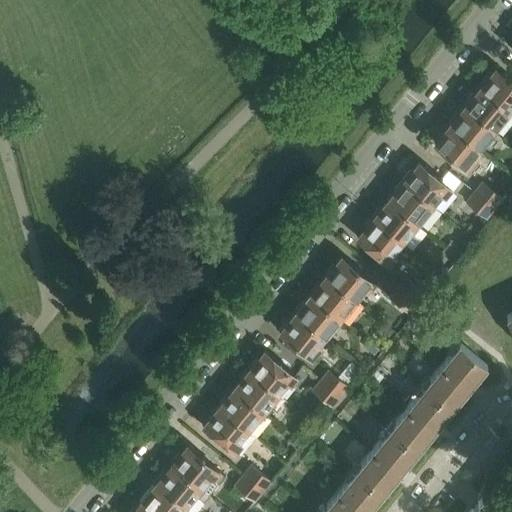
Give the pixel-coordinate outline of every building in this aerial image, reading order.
[(481,86),(480,87),(511,113),(511,111),(511,80),(506,76),(506,77),(496,68),(489,77),(487,75),(479,85),(481,86)] [(466,104),(465,106),(497,132),(496,131),(505,120),(506,120),(511,113),(480,87),(474,95),(472,93),(464,103),(466,104)] [(451,123),(482,149),(490,138),(491,139),(497,132),(465,106),(459,113),(457,112),(449,121),(451,123)] [(481,149),(482,149),(451,123),(444,132),(442,130),(434,140),(436,142),(435,143),(466,169),(482,150),(481,149)] [(409,171),(402,179),(435,205),(444,195),(445,196),(451,188),(441,180),(429,170),(429,171),(419,162),(412,170),(409,171)] [(395,192),(389,199),(421,225),(426,219),(425,218),(435,205),(402,179),(394,188),(395,192)] [(482,181),(475,190),(495,206),(502,197),(482,181)] [(495,206),(475,190),(467,200),(487,216),(495,206)] [(378,208),(371,216),(404,243),(413,232),(414,233),(421,225),(389,199),(382,208),(378,208)] [(395,255),(404,243),(371,216),(364,225),(364,229),(358,237),(368,245),(367,246),(379,255),(389,263),(396,255),(395,255)] [(451,241),(447,246),(456,254),(460,248),(451,241)] [(450,261),(456,254),(447,246),(441,253),(450,261)] [(327,275),(326,275),(357,301),(366,289),(367,290),(373,283),(363,274),(364,274),(352,265),(342,257),(335,265),(333,263),(325,273),(327,275)] [(312,293),(311,294),(342,319),(350,309),(351,310),(358,302),(357,301),(326,275),(320,283),(318,282),(310,292),(312,293)] [(404,277),(397,285),(417,301),(424,293),(404,277)] [(417,301),(397,285),(389,295),(409,311),(417,301)] [(297,312),(296,313),(327,338),(336,327),(337,327),(343,320),(342,319),(311,294),(305,302),(303,300),(295,310),(297,312)] [(328,339),(327,338),(296,313),(289,320),(288,319),(280,329),(281,330),(280,332),(312,358),(328,339)] [(394,330),(384,322),(379,328),(389,336),(394,330)] [(378,349),(368,341),(363,347),(373,355),(378,349)] [(459,342),(424,385),(452,409),(487,366),(459,342)] [(255,359),(247,368),(280,395),(289,383),(290,384),(297,377),(286,368),(287,368),(275,358),(275,359),(265,351),(258,359),(255,359)] [(240,381),(234,388),(266,414),(272,407),(271,406),(280,395),(247,368),(240,377),(240,381)] [(328,370),(320,380),(340,396),(348,386),(328,370)] [(376,370),(371,376),(378,383),(384,376),(376,370)] [(340,396),(320,380),(313,389),(332,405),(340,396)] [(418,450),(452,409),(424,385),(390,427),(418,450)] [(224,396),(217,405),(250,432),(259,420),(260,421),(266,414),(234,388),(228,396),(224,396)] [(241,443),(250,432),(217,405),(210,414),(210,417),(203,426),(214,434),(213,434),(225,444),(225,443),(235,451),(242,444),(241,443)] [(390,427),(355,470),(383,493),(418,450),(390,427)] [(295,429),(291,434),(302,443),(306,438),(295,429)] [(302,443),(291,434),(286,441),(296,449),(302,443)] [(173,463),(172,464),(204,490),(208,494),(218,482),(219,483),(225,476),(209,463),(210,462),(198,453),(187,445),(181,453),(179,452),(171,462),(173,463)] [(158,482),(157,482),(188,507),(197,496),(198,497),(204,490),(172,464),(166,472),(164,470),(156,480),(158,482)] [(251,465),(243,474),(263,491),(270,482),(251,465)] [(321,511),(367,511),(383,493),(355,470),(321,511)] [(263,491),(243,474),(236,484),(255,500),(263,491)] [(511,511),(511,492),(496,480),(480,499),(469,511),(511,511)] [(142,500),(142,501),(155,511),(185,511),(189,508),(188,508),(188,507),(157,482),(150,490),(149,489),(141,499),(142,500)] [(155,511),(142,501),(135,509),(133,507),(129,511),(155,511)]
